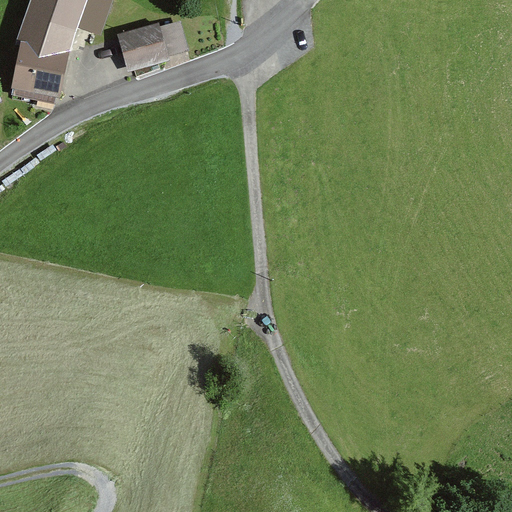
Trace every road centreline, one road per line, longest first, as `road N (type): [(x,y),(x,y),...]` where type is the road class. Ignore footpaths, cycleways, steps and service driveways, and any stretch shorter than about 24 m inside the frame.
road 1 (unclassified): [(241,51),(268,332),(330,464),(373,511)]
road 2 (unclassified): [(0,163),(80,113),(241,51)]
